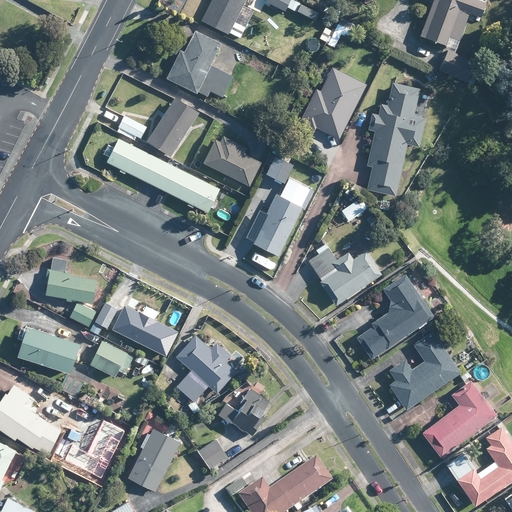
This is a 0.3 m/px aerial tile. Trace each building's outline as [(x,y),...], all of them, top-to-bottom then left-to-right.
[(211,0),(201,21),(227,33),(228,31),(240,36),(244,27),(233,21),(243,0),(211,0)] [(266,0),(265,2),(284,11),(289,0),(266,0)] [(485,3),(477,0),(432,0),(419,35),(444,45),(455,49),(458,42),(468,13),(471,14),(479,17),(485,3)] [(301,15),(306,17),(310,11),(299,5),(296,11),(301,14),(301,15)] [(221,97),(232,76),(210,65),(221,44),(194,30),(183,52),(179,50),(176,56),(165,78),(196,93),(197,91),(206,96),(209,90),(221,97)] [(348,44),(370,55),(375,45),(353,34),(348,44)] [(474,62),(454,53),(447,50),(440,67),(439,68),(466,80),(474,62)] [(364,85),(332,69),(321,91),(318,90),(302,121),(338,139),(364,85)] [(425,76),(429,82),(435,78),(430,72),(425,76)] [(413,115),(418,88),(391,82),(387,105),(380,104),(378,115),(371,113),(367,128),(367,130),(373,131),(367,162),(366,165),(372,166),(367,189),(381,192),(395,196),(400,173),(400,171),(407,142),(417,144),(419,145),(424,118),(413,115)] [(170,156),(189,126),(198,113),(174,98),(152,132),(149,137),(146,141),(160,150),(170,156)] [(146,126),(125,116),(123,115),(123,117),(119,124),(118,127),(137,136),(140,138),(146,126)] [(246,147),(224,136),(223,135),(220,141),(219,141),(214,139),(202,162),(226,175),(248,186),(260,163),(259,162),(250,157),(243,154),(246,147)] [(218,189),(120,139),(118,138),(106,162),(145,181),(168,193),(206,212),(218,189)] [(265,174),(284,183),(293,165),(274,156),(265,174)] [(363,200),(369,194),(364,188),(361,191),(358,195),(359,196),(363,200)] [(278,255),(301,206),(275,194),(270,204),(266,212),(268,213),(253,243),(278,255)] [(370,205),(375,199),(370,195),(365,202),(370,205)] [(347,221),(362,211),(356,200),(352,203),(341,210),(347,221)] [(363,231),(369,228),(367,223),(360,226),(363,231)] [(336,260),(333,255),(328,248),(308,261),(319,278),(321,280),(319,281),(335,305),(378,276),(380,274),(365,251),(353,260),(347,252),(336,260)] [(65,270),(49,268),(48,268),(44,293),(66,296),(65,298),(70,298),(70,297),(77,298),(91,300),(94,279),(94,277),(67,273),(67,271),(65,270)] [(433,316),(407,278),(404,274),(383,289),(390,299),(387,312),(385,313),(374,321),(371,323),(373,326),(361,334),(356,337),(371,358),(433,316)] [(87,324),(95,310),(76,301),(69,315),(87,324)] [(117,307),(109,303),(105,301),(94,319),(106,326),(107,325),(117,307)] [(162,324),(147,316),(125,305),(114,325),(113,327),(115,328),(130,336),(134,338),(157,350),(169,327),(162,324)] [(16,353),(68,369),(71,359),(78,339),(25,322),(16,353)] [(458,373),(459,372),(431,331),(412,344),(424,360),(411,369),(404,359),(388,370),(395,380),(388,385),(397,398),(402,405),(405,410),(458,373)] [(210,346),(202,339),(195,332),(193,335),(188,340),(175,355),(183,362),(186,364),(190,368),(176,384),(194,400),(208,384),(216,392),(236,369),(235,369),(224,359),(228,355),(230,353),(215,340),(210,346)] [(97,365),(114,375),(117,368),(124,372),(132,357),(125,353),(126,351),(102,338),(89,362),(97,365)] [(88,381),(69,373),(62,391),(80,399),(88,381)] [(24,392),(30,382),(19,374),(17,376),(6,392),(4,390),(3,392),(0,395),(0,427),(14,438),(16,435),(30,445),(31,444),(62,460),(74,436),(75,435),(48,421),(26,406),(32,398),(24,392)] [(440,458),(496,415),(469,380),(457,390),(451,395),(458,404),(440,419),(428,428),(421,433),(440,458)] [(99,404),(117,413),(124,399),(116,395),(119,390),(109,386),(99,404)] [(262,406),(265,401),(268,398),(250,386),(235,408),(224,401),(217,412),(227,418),(229,420),(230,419),(235,422),(237,424),(238,425),(243,428),(243,427),(251,432),(259,421),(262,415),(263,414),(257,410),(261,405),(262,406)] [(229,390),(227,393),(227,397),(229,400),(233,399),(236,397),(236,393),(233,390),(229,390)] [(188,403),(196,417),(202,413),(193,400),(188,403)] [(149,425),(153,426),(155,423),(156,419),(153,417),(150,417),(147,419),(146,423),(149,425)] [(179,439),(173,436),(152,426),(127,475),(155,489),(179,439)] [(511,480),(511,442),(501,426),(485,437),(490,445),(485,448),(494,461),(482,469),(477,472),(481,478),(479,479),(473,469),(472,470),(461,454),(446,464),(457,480),(474,506),(499,489),(511,480)] [(227,455),(218,442),(215,437),(197,449),(209,467),(210,466),(213,471),(218,467),(216,463),(227,455)] [(14,450),(15,448),(0,440),(0,484),(4,478),(1,477),(14,450)] [(328,481),(330,480),(314,456),(308,460),(305,462),(283,477),(268,488),(261,477),(246,487),(236,494),(248,511),(283,511),(285,511),(328,481)] [(114,484),(119,484),(121,479),(118,475),(113,476),(111,480),(114,484)] [(245,485),(242,480),(240,478),(225,488),(230,496),(245,485)] [(32,511),(34,508),(10,496),(7,495),(6,498),(0,509),(0,511),(32,511)] [(112,511),(136,511),(128,499),(111,509),(112,511)]
